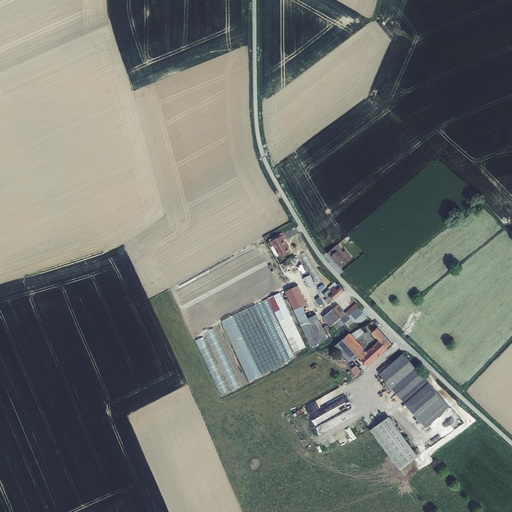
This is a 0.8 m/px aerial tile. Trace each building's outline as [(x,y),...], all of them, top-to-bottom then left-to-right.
[(270,245),(272,244),(279,256),(289,250),(282,238),(284,237),(281,233),(268,240),(270,245)] [(343,251),(337,244),(329,251),(335,258),(343,251)] [(342,265),(352,256),(345,249),(343,251),(335,258),(342,265)] [(309,288),(316,285),(312,274),(305,277),(309,288)] [(329,294),(333,299),(345,289),(341,284),(336,288),(334,285),(330,289),(332,292),(329,294)] [(305,348),(283,292),(271,297),(293,353),(305,348)] [(294,358),(267,299),(225,319),(195,340),(219,396),(294,358)] [(333,307),(340,316),(342,319),(358,305),(356,302),(345,311),(338,303),(333,307)] [(358,305),(342,319),(345,322),(361,308),(358,305)] [(340,316),(333,307),(324,315),(331,324),(340,316)] [(317,315),(301,322),(313,346),(328,339),(317,315)] [(351,330),(355,336),(364,328),(362,324),(352,330),(351,329),(351,330)] [(367,351),(361,357),(366,363),(392,341),(377,324),(371,329),(380,341),(367,351)] [(359,341),(355,336),(351,330),(344,335),(355,349),(357,352),(363,347),(363,346),(364,345),(361,340),(359,341)] [(355,349),(344,335),(339,338),(336,340),(342,349),(347,356),(355,349)] [(367,351),(363,347),(357,352),(361,357),(367,351)] [(398,368),(409,360),(402,352),(391,361),(398,368)] [(376,369),(378,371),(390,362),(388,359),(376,369)] [(409,360),(398,368),(384,379),(389,386),(416,421),(441,402),(414,367),(409,360)] [(390,362),(378,371),(384,379),(398,368),(391,361),(390,362)] [(352,369),(357,375),(362,371),(357,365),(352,369)] [(341,388),(307,405),(321,433),(354,417),(352,412),(353,411),(341,388)] [(441,402),(416,421),(420,426),(445,407),(441,402)] [(384,414),(365,426),(391,467),(410,455),(384,414)]
